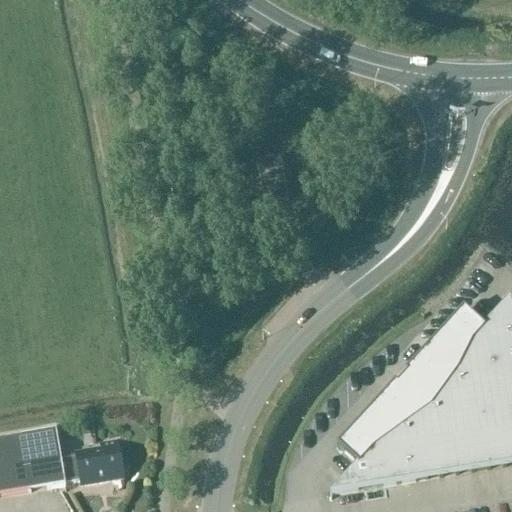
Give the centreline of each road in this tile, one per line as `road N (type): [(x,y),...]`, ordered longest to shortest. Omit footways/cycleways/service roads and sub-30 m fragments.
road 1 (tertiary): [(215,511),(221,468),(248,398),(301,330),(373,269)]
road 2 (tertiary): [(373,269),(413,246),(452,192),(474,123),(476,80)]
road 3 (secondary): [(435,78),(345,57),(237,0)]
road 4 (tertiary): [(435,78),(427,183),(373,269)]
